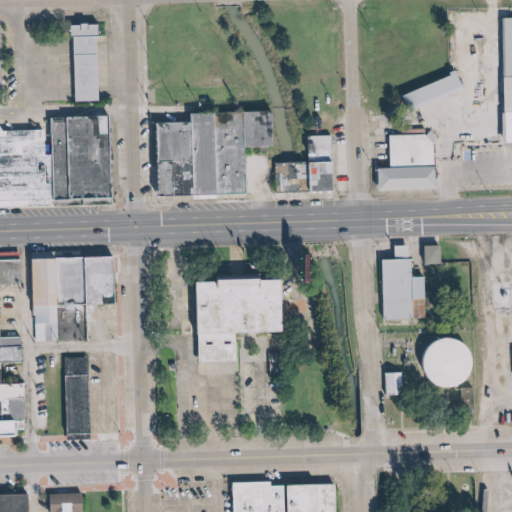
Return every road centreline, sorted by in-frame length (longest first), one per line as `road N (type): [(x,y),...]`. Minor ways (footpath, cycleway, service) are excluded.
road 1 (tertiary): [(0,467),(511,450)]
road 2 (tertiary): [(152,511),(139,0)]
road 3 (primary): [(511,215),(0,228)]
road 4 (residential): [(386,454),(359,0)]
